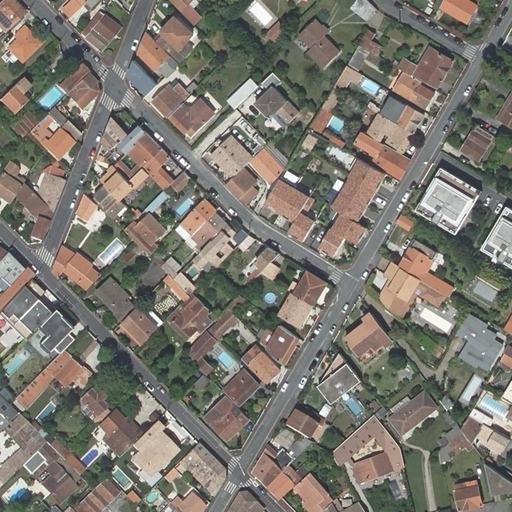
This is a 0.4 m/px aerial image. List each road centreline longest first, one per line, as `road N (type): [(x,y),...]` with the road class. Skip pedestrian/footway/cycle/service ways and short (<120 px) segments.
road 1 (residential): [(351,285),(262,231),(113,85)]
road 2 (residential): [(241,472),(40,270)]
road 3 (residential): [(481,59),(351,285)]
road 4 (residential): [(351,285),(241,472)]
road 5 (residential): [(113,85),(40,270)]
